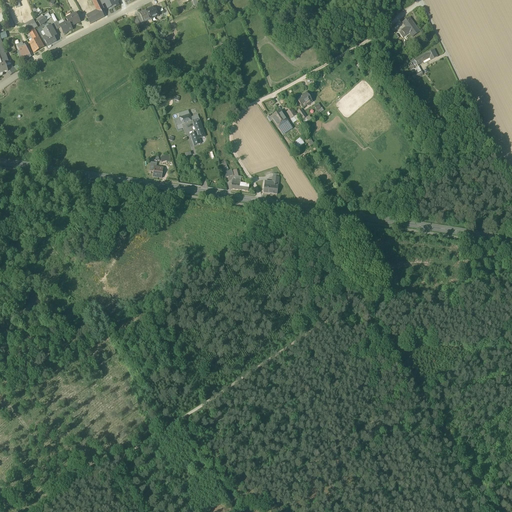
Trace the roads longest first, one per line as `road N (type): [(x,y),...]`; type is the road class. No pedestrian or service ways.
road 1 (track): [(360,299),(40,511)]
road 2 (unclassified): [(259,200),(228,143),(238,112),(372,39),(421,1)]
road 3 (tertiary): [(0,161),(259,200)]
road 4 (tertiary): [(259,200),(511,239)]
road 5 (track): [(497,511),(360,299)]
road 6 (unclassified): [(421,1),(511,187)]
road 7 (residential): [(0,87),(62,43),(147,0)]
